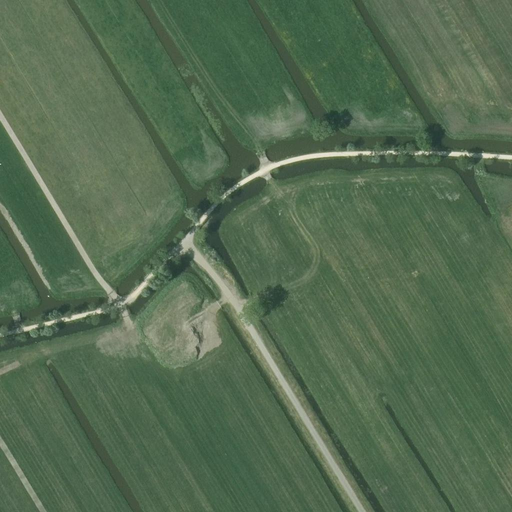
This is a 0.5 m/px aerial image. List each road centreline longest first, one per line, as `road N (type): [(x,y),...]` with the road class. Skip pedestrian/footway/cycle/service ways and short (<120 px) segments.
road 1 (track): [(0,336),(121,305),(226,194),(275,165),(335,154),(511,158)]
road 2 (unclassified): [(363,511),(231,298),(182,244)]
road 3 (track): [(0,115),(130,328)]
road 4 (track): [(0,372),(231,298)]
road 5 (track): [(159,0),(252,135),(266,169)]
